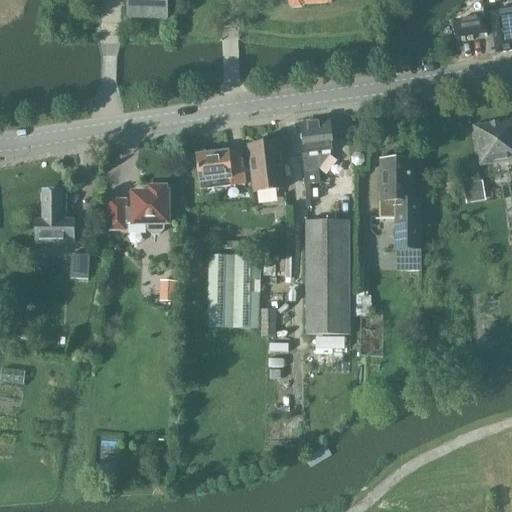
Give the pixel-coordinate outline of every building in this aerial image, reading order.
[(129,0),(129,20),(167,21),(167,0),(129,0)] [(290,0),(290,8),(293,10),(300,10),(302,6),(331,5),(330,0),(290,0)] [(487,33),(482,0),(479,0),(453,20),(455,37),(487,33)] [(495,53),(511,50),(511,12),(490,15),(495,53)] [(307,155),(302,156),(306,186),(321,184),(319,170),(333,151),(329,123),(326,124),(325,119),(315,120),(316,125),(303,127),(307,155)] [(481,166),(511,161),(511,120),(475,125),(481,166)] [(279,144),(249,147),(255,193),(285,190),(279,144)] [(203,155),(199,156),(203,189),(246,184),(242,150),(214,154),(214,150),(202,152),(203,155)] [(386,161),(386,201),(382,201),(382,218),(398,218),(398,251),(422,251),(422,200),(413,200),(413,161),(386,161)] [(478,184),(464,187),(467,204),(481,202),(478,184)] [(167,193),(167,188),(153,189),(153,193),(135,194),(136,208),(127,208),(127,201),(112,201),(113,229),(127,229),(127,223),(149,223),(149,229),(154,234),(161,234),(165,229),(165,223),(170,223),(169,193),(167,193)] [(37,222),(38,246),(74,246),(74,222),(67,222),(67,198),(63,198),(63,192),(43,192),(42,222),(37,222)] [(350,222),(306,222),(307,336),(351,335),(350,222)] [(261,239),(255,243),(259,251),(266,247),(261,239)] [(71,279),(88,280),(89,256),(72,255),(71,279)] [(211,256),(209,329),(259,330),(261,257),(211,256)] [(408,265),(407,280),(418,281),(419,266),(408,265)] [(163,283),(162,303),(176,303),(177,283),(163,283)] [(277,337),(276,311),(261,311),(261,337),(277,337)] [(278,451),(266,452),(265,461),(278,460),(278,451)]
